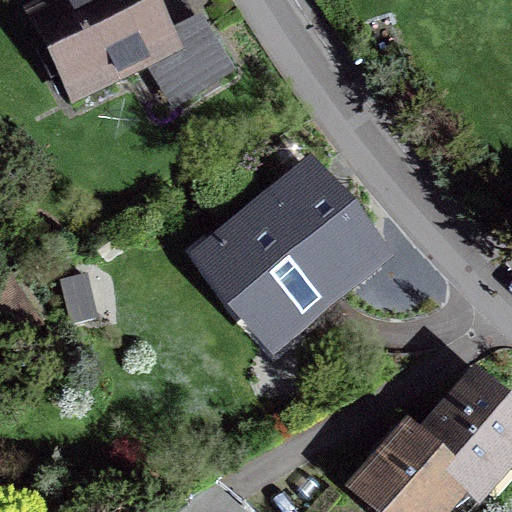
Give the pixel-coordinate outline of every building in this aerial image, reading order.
[(142,63),(172,48),(168,35),(150,0),(66,0),(31,18),(72,98),(142,63)] [(199,20),(168,35),(172,48),(142,63),(169,107),(172,111),(232,73),(199,20)] [(309,176),(204,261),(274,348),(379,263),(309,176)] [(0,281),(0,335),(5,344),(37,326),(8,277),(0,281)] [(410,434),(409,435),(477,496),(511,457),(511,415),(477,384),(423,445),(410,434)] [(477,496),(409,435),(358,492),(380,511),(441,511),(464,487),(476,498),(477,496)]
